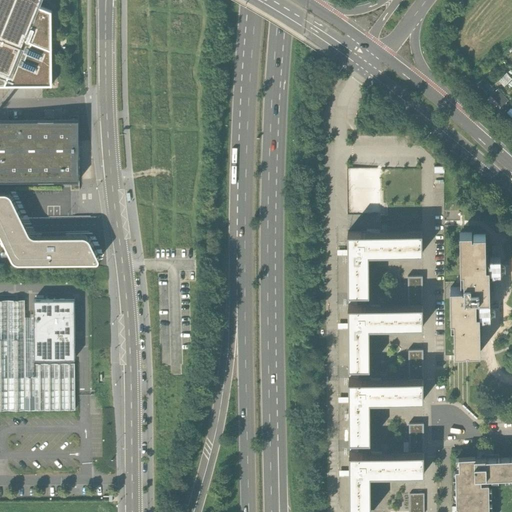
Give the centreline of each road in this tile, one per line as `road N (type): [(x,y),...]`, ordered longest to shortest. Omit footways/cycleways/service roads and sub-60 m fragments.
road 1 (tertiary): [(104,18),(129,350),(132,511)]
road 2 (trunk): [(268,384),(279,40)]
road 3 (trunk): [(242,250),(218,429),(197,511)]
road 4 (trunk): [(242,250),(248,511)]
road 5 (trunk): [(250,22),(242,250)]
road 6 (tertiary): [(369,70),(511,187)]
road 7 (trunk): [(281,511),(268,384)]
road 8 (trunk): [(270,511),(268,384)]
